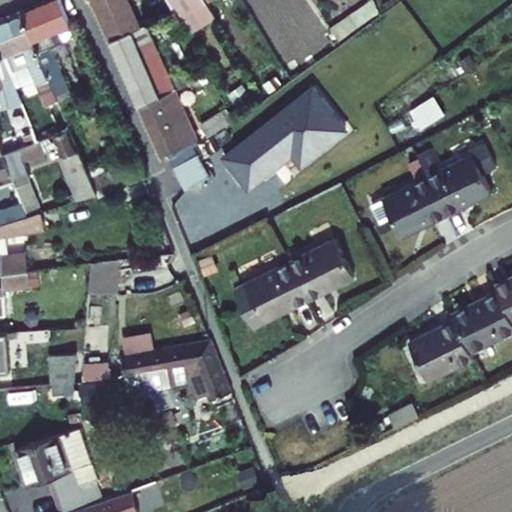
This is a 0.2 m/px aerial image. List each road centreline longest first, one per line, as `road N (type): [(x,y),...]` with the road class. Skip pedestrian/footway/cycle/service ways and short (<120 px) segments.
road 1 (residential): [(276,387),(511,234)]
road 2 (residential): [(75,0),(178,234)]
